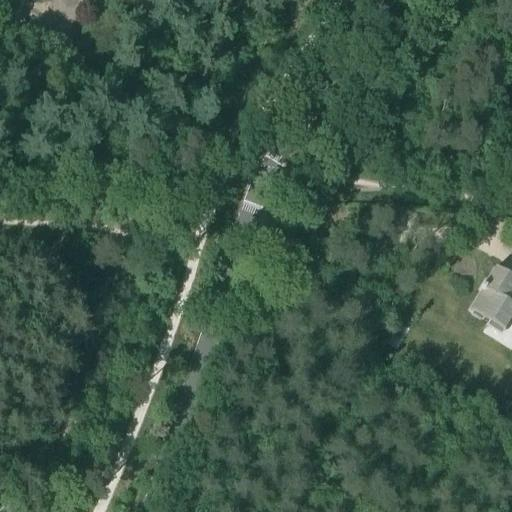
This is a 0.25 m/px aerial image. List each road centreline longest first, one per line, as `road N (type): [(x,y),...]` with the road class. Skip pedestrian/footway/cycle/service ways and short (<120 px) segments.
road 1 (tertiary): [(149,511),(260,192),(383,0)]
road 2 (track): [(229,168),(0,22)]
road 3 (track): [(260,192),(511,224)]
